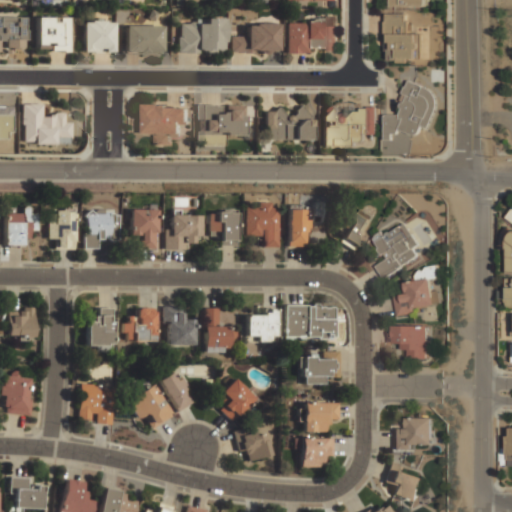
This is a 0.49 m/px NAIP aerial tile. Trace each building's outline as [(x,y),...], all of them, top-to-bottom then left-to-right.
[(422,33),(405,33),(405,13),(385,13),(385,61),(421,61),(422,33)] [(0,50),(24,50),(24,17),(0,17),(0,50)] [(68,50),(68,17),(32,17),(32,50),(68,50)] [(225,18),(175,18),(175,52),(225,52),(225,18)] [(80,52),(112,52),(112,19),(80,19),(80,52)] [(278,24),(243,24),(243,35),(228,35),(228,54),(278,54),(278,24)] [(336,53),(336,24),(284,24),(284,53),(336,53)] [(161,25),(122,25),(122,56),(161,56),(161,25)] [(427,127),(436,107),(436,92),(407,80),(401,95),(400,109),(398,114),(384,114),(383,139),(393,139),(397,129),(410,134),(416,135),(419,127),(427,127)] [(20,144),(68,144),(68,114),(40,114),(40,103),(20,103),(20,144)] [(187,104),(143,103),(142,135),(153,135),(153,145),(167,146),(168,135),(178,135),(179,125),(187,125),(187,104)] [(243,104),(199,104),(199,145),(223,145),(223,135),(243,135),(243,104)] [(375,135),(376,109),(321,108),(320,145),(363,145),(364,134),(375,135)] [(263,139),(310,139),(310,110),(263,110),(263,139)] [(243,237),(261,237),(261,248),(276,248),(277,207),(244,206),(243,237)] [(344,250),(360,244),(356,234),(374,227),(366,207),(332,220),(344,250)] [(82,248),(97,248),(97,238),(116,238),(116,208),(82,208),(82,248)] [(72,209),(46,209),(46,238),(54,238),(54,249),(72,249),(72,209)] [(127,238),(137,238),(137,248),(153,248),(153,209),(127,209),(127,238)] [(285,247),(305,247),(305,211),(285,211),(285,247)] [(28,213),(28,212),(1,212),(1,246),(24,246),(24,234),(35,234),(35,213),(28,213)] [(215,246),(234,246),(234,213),(206,213),(206,237),(215,237),(215,246)] [(163,250),(187,250),(187,240),(199,240),(199,214),(163,214),(163,250)] [(385,259),(375,265),(383,279),(417,256),(412,249),(418,244),(403,221),(373,241),(385,259)] [(507,248),(507,272),(511,272),(511,237),(503,237),(503,248),(507,248)] [(402,282),(403,293),(392,294),(395,314),(438,308),(433,277),(402,282)] [(281,339),(332,339),(332,304),(281,304),(281,339)] [(110,307),(94,307),(94,316),(83,316),(83,348),(110,348),(110,307)] [(161,307),(161,346),(192,346),(192,319),(183,319),(183,307),(161,307)] [(130,308),(130,319),(120,319),(120,341),(153,341),(153,308),(130,308)] [(200,351),(224,351),(224,343),(234,343),(234,328),(216,328),(216,308),(200,308),(200,351)] [(4,310),(4,339),(32,339),(32,310),(4,310)] [(243,341),(274,341),(274,310),(243,310),(243,341)] [(427,326),(392,326),(391,345),(402,345),(402,360),(427,360),(427,326)] [(336,373),(336,352),(295,353),(296,384),(325,383),(325,373),(336,373)] [(157,379),(172,413),(190,405),(175,371),(157,379)] [(0,414),(29,414),(29,377),(0,377),(0,414)] [(229,422),(253,399),(232,379),(215,396),(222,403),(216,409),(229,422)] [(76,423),(110,423),(111,383),(77,382),(76,423)] [(147,431),(170,416),(149,385),(126,400),(147,431)] [(326,432),(326,421),(336,421),(336,402),(294,402),(294,432),(326,432)] [(403,428),(392,428),(392,448),(432,448),(432,417),(403,417),(403,428)] [(232,431),(240,462),(269,454),(263,432),(252,435),(250,426),(232,431)] [(297,466),(319,466),(319,457),(330,457),(330,438),(297,438),(297,466)] [(390,493),(414,501),(424,474),(389,462),(382,482),(392,486),(390,493)] [(27,477),(8,477),(7,511),(41,511),(42,487),(27,487),(27,477)] [(86,483),(63,478),(56,511),(91,511),(93,500),(83,498),(86,483)] [(127,492),(101,487),(96,511),(134,511),(136,503),(126,501),(127,492)] [(170,511),(172,506),(155,502),(152,511),(147,511),(142,511),(141,511),(170,511)] [(390,511),(385,502),(366,511),(390,511)]
